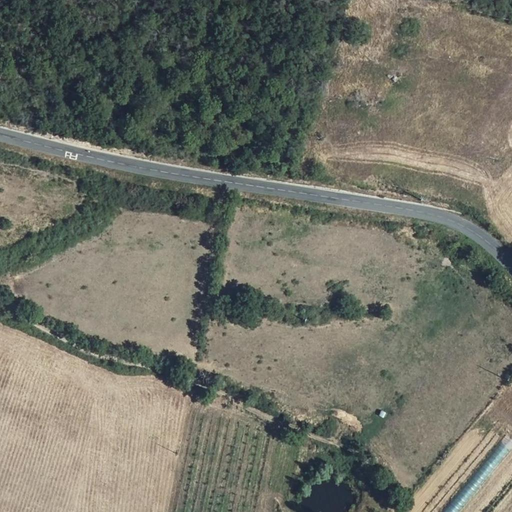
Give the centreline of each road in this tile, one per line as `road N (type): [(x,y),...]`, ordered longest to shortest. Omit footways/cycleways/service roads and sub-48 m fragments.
road 1 (tertiary): [(511,266),(467,229),(424,214),(105,162),(0,135)]
road 2 (track): [(392,511),(353,451),(162,370),(94,352),(0,304)]
